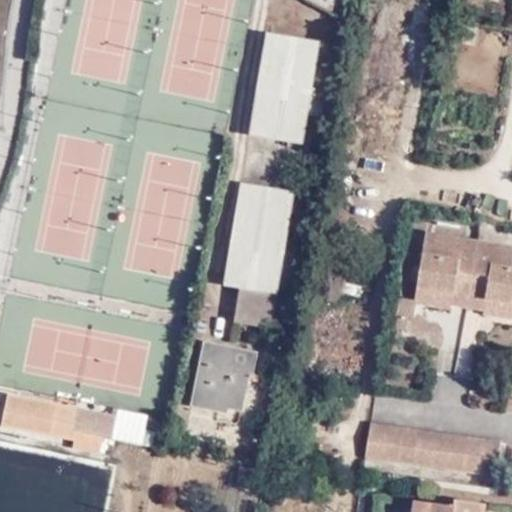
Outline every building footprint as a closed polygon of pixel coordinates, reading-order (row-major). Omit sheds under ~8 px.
[(305,136),(310,106),(314,79),(321,35),(268,26),(252,126),(305,136)] [(314,79),(310,106),(324,108),(328,81),(314,79)] [(294,204),(296,192),(297,186),(243,176),(225,277),(242,280),(236,317),(273,323),(294,204)] [(312,207),(314,195),(296,192),(294,204),(312,207)] [(487,223),(482,222),(478,242),(484,243),(487,223)] [(455,244),(455,238),(427,234),(426,239),(455,244)] [(484,243),(478,242),(455,238),(455,244),(426,239),(417,289),(446,294),(448,285),(454,287),(451,306),(486,311),(486,306),(489,291),(496,293),(495,301),(511,303),(511,253),(502,251),(503,246),(484,243)] [(446,294),(417,289),(415,302),(451,309),(451,306),(454,287),(448,285),(446,294)] [(511,310),(511,303),(495,301),(496,293),(489,291),(486,306),(511,310)] [(225,408),(226,403),(235,366),(250,370),(251,366),(255,347),(206,336),(191,401),(225,408)] [(235,366),(226,403),(241,406),(249,374),(250,370),(235,366)] [(257,367),(251,366),(250,370),(249,374),(256,375),(257,367)] [(72,432),(77,405),(13,392),(8,420),(72,432)] [(143,448),(149,417),(120,411),(113,442),(143,448)] [(501,441),(372,420),(367,455),(495,474),(501,441)] [(454,505),(453,511),(482,511),(484,503),(456,498),(454,505)] [(415,499),(413,511),(430,511),(432,502),(415,499)] [(443,511),(444,503),(432,502),(430,511),(443,511)] [(444,503),(443,511),(453,511),(454,505),(444,503)]
